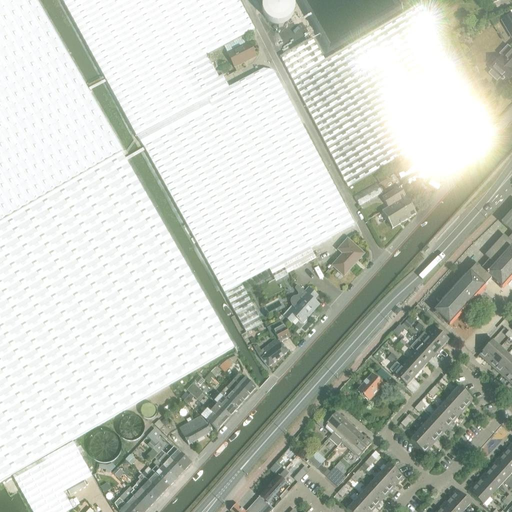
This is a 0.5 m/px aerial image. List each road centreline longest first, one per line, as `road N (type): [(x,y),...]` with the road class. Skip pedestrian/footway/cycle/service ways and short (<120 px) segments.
road 1 (primary): [(211,503),(511,173)]
road 2 (unclassified): [(149,511),(380,258)]
road 3 (unclassified): [(380,258),(245,0)]
road 4 (residential): [(507,410),(449,360),(383,432),(425,477)]
road 5 (unclassified): [(380,258),(511,111)]
